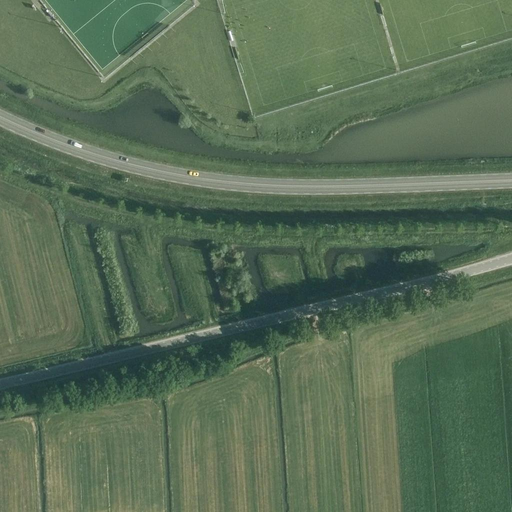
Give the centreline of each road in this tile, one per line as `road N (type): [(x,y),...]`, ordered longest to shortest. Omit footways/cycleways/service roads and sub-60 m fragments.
road 1 (unclassified): [(0,386),(511,260)]
road 2 (primary): [(0,118),(92,155),(224,185),(511,182)]
